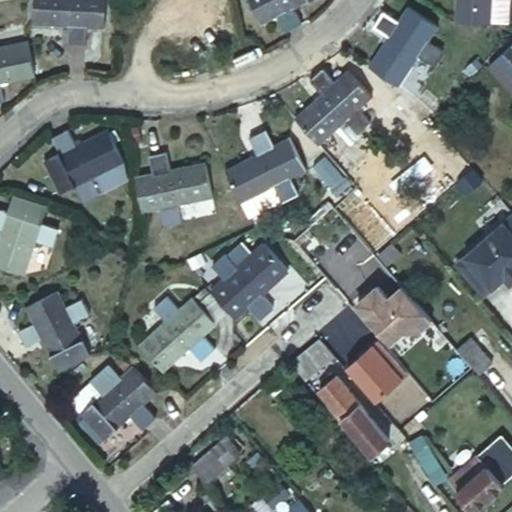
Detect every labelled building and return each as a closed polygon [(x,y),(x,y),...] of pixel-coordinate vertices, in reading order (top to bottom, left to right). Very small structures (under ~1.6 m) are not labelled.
[(33,0),(33,5),(31,11),(67,15),(66,31),(87,32),(89,16),(104,18),(104,0),(33,0)] [(300,0),(255,0),(265,16),(279,9),(288,24),(304,17),(297,2),(300,0)] [(455,0),(452,19),(458,22),(478,22),(492,24),(494,0),(455,0)] [(392,37),(368,67),(397,89),(421,59),(435,71),(446,55),(432,43),(442,31),(426,19),(415,10),(404,22),(392,13),(380,28),(392,37)] [(0,83),(0,73),(34,69),(28,33),(0,36),(0,93),(1,94),(0,83)] [(511,38),(488,61),(511,88),(511,38)] [(290,115),(315,142),(341,117),(349,125),(352,130),(366,117),(354,105),(367,93),(360,86),(343,67),(330,78),(321,67),(307,78),(316,90),(290,115)] [(403,93),(387,110),(403,126),(419,110),(403,93)] [(115,159),(97,126),(68,143),(58,126),(43,135),(52,151),(36,160),(53,191),(67,183),(75,198),(91,189),(84,175),(115,159)] [(254,158),(223,171),(240,205),(268,191),(276,205),(293,197),(286,183),(303,175),(288,143),(271,150),(264,135),(247,141),(254,158)] [(129,170),(136,204),(150,202),(153,219),(174,214),(170,197),(202,191),(195,156),(164,162),(161,144),(141,148),(144,167),(129,170)] [(0,267),(14,273),(43,203),(20,194),(6,191),(0,206),(0,267)] [(511,215),(465,256),(492,288),(509,273),(508,271),(511,267),(511,215)] [(222,309),(222,314),(236,303),(250,317),(264,306),(251,289),(276,269),(254,243),(229,263),(217,251),(203,262),(214,275),(199,285),(222,309)] [(465,256),(457,262),(484,294),(492,288),(465,256)] [(431,314),(402,280),(387,293),(376,280),(357,296),(390,335),(404,324),(418,325),(431,314)] [(48,367),(50,370),(83,357),(73,326),(89,321),(82,301),(66,307),(61,292),(25,305),(32,321),(15,327),(21,345),(38,339),(48,367)] [(158,323),(130,347),(153,373),(180,351),(191,365),(206,352),(194,340),(208,328),(186,301),(172,313),(159,299),(146,309),(158,323)] [(0,302),(0,323),(10,317),(0,302)] [(471,333),(457,344),(478,369),(491,358),(471,333)] [(327,345),(319,334),(290,359),(298,368),(306,379),(335,354),(327,345)] [(134,404),(151,388),(150,388),(143,384),(128,363),(114,375),(103,363),(85,378),(96,390),(72,410),(95,438),(120,417),(129,428),(143,415),(134,404)] [(338,371),(332,375),(320,385),(372,452),(374,450),(389,439),(391,437),(361,400),(338,371)] [(96,390),(85,378),(61,398),(72,410),(96,390)] [(488,462),(507,484),(511,479),(511,439),(503,429),(479,451),(488,462)] [(192,462),(202,474),(237,446),(227,434),(192,462)] [(476,510),(507,484),(488,462),(479,451),(471,457),(449,475),(476,510)] [(279,473),(263,486),(274,499),(290,486),(285,481),(279,473)] [(284,511),(285,511),(306,511),(308,511),(299,498),(284,511)]
